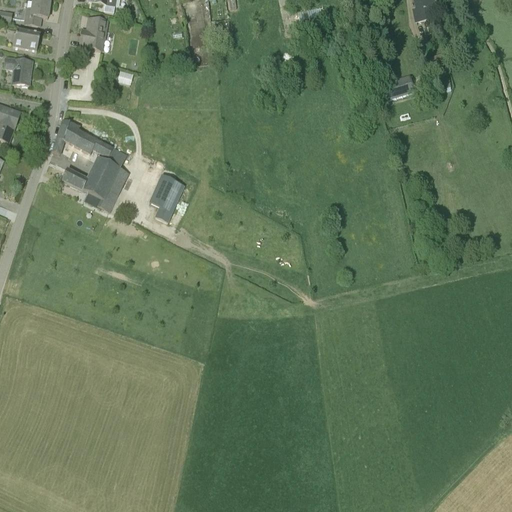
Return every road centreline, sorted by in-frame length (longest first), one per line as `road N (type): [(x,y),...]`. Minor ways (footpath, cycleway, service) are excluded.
road 1 (unclassified): [(0,278),(52,120),(69,0)]
road 2 (track): [(457,0),(492,55),(511,121)]
